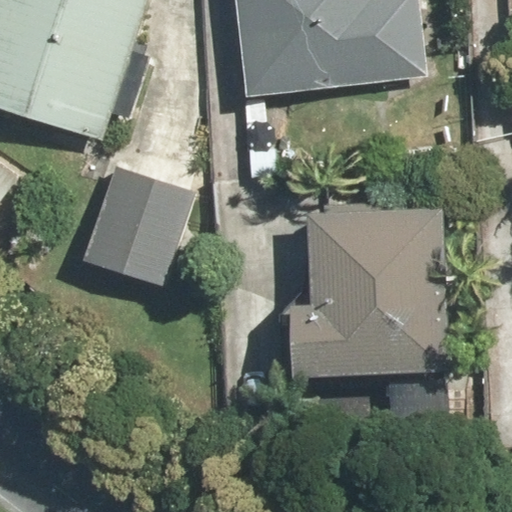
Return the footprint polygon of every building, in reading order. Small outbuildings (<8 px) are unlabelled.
[(0,0),(0,103),(105,137),(112,118),(127,123),(129,116),(134,118),(154,56),(144,53),(146,45),(136,42),(149,0),(0,0)] [(239,0),(250,94),(433,74),(425,0),(239,0)] [(0,140),(0,246),(11,255),(61,184),(0,140)] [(117,164),(87,258),(171,284),(179,261),(175,260),(198,189),(117,164)] [(295,301),(297,374),(452,370),(448,205),(441,205),(441,199),(400,202),(328,203),(328,209),(313,209),(315,300),(295,301)]
